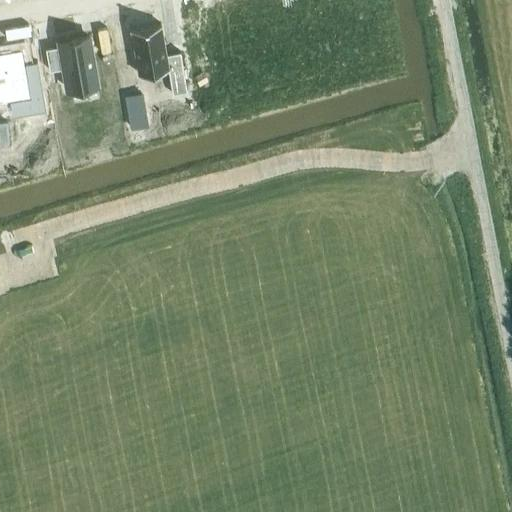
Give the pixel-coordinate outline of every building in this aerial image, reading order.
[(292,65),(289,49),(319,44),(311,0),(291,0),(279,2),(285,34),(269,36),(274,68),(292,65)] [(386,30),(381,0),(348,0),(351,16),(335,19),(342,59),(360,56),(356,35),(386,30)] [(160,22),(131,27),(138,72),(168,66),(172,91),(187,89),(180,49),(166,52),(160,22)] [(69,87),(98,82),(90,35),(61,40),(61,43),(47,46),(51,68),(65,66),(69,87)] [(25,62),(22,47),(0,50),(0,98),(1,100),(21,97),(23,113),(46,109),(43,91),(41,82),(37,59),(25,62)]
